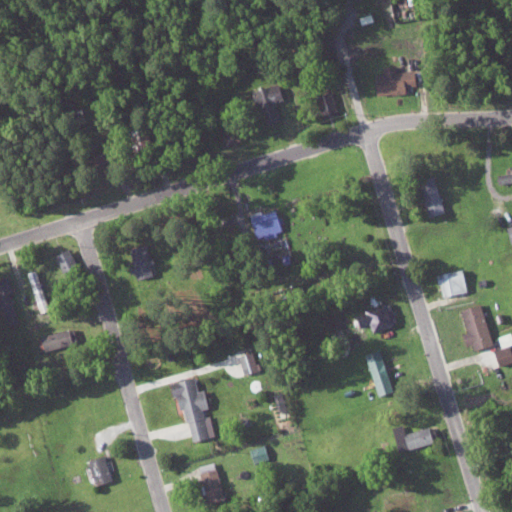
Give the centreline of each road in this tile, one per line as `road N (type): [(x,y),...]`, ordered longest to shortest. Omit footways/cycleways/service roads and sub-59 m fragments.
road 1 (residential): [(511,116),(391,123),(0,245)]
road 2 (residential): [(482,511),(367,130)]
road 3 (residential): [(163,511),(81,220)]
